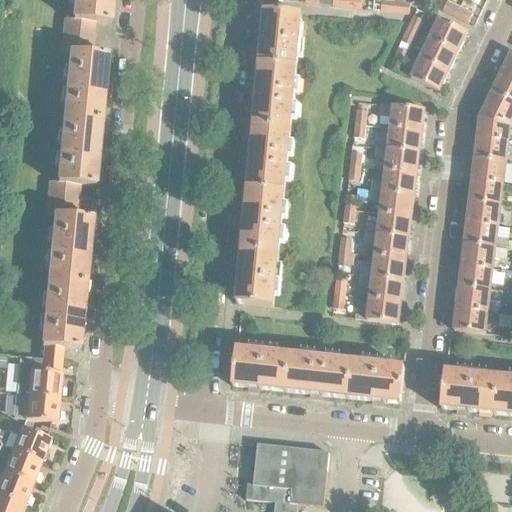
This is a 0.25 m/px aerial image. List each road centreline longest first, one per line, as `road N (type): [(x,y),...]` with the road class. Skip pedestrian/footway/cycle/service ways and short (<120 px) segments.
road 1 (residential): [(419,435),(456,123),(511,0)]
road 2 (residential): [(203,413),(243,0)]
road 3 (residential): [(136,0),(100,401)]
road 4 (tertiary): [(145,406),(178,122)]
road 5 (residential): [(203,413),(419,435)]
road 6 (tertiary): [(178,122),(193,0)]
road 7 (tertiary): [(181,0),(178,122)]
